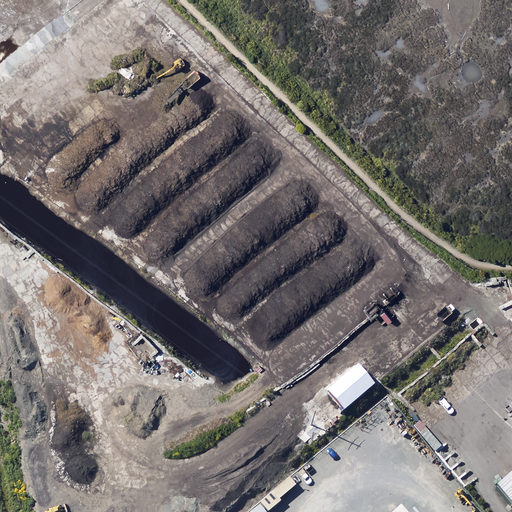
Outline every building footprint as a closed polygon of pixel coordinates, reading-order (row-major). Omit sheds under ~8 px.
[(358,363),(327,390),(344,410),(375,383),(358,363)] [(409,427),(393,408),(376,421),(392,441),(409,427)] [(355,434),(362,443),(379,429),(372,420),(355,434)] [(427,430),(419,437),(435,456),(444,449),(427,430)] [(511,511),(511,479),(495,494),(511,511)]
